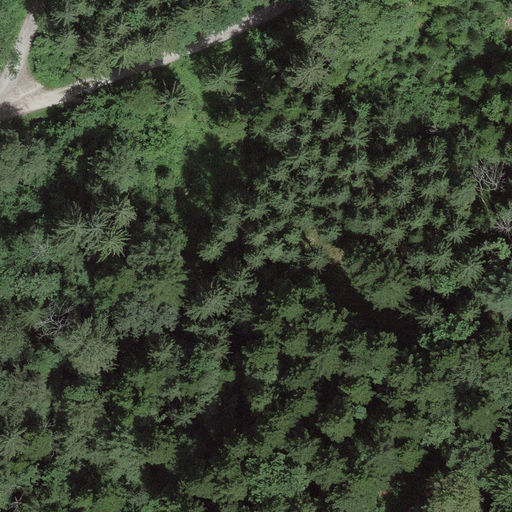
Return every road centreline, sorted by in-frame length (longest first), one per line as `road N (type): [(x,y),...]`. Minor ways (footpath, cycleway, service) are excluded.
road 1 (track): [(0,84),(97,78),(214,30),(251,0)]
road 2 (track): [(394,511),(511,422)]
